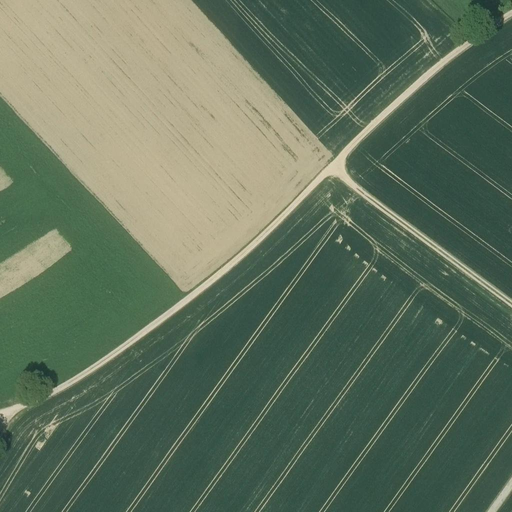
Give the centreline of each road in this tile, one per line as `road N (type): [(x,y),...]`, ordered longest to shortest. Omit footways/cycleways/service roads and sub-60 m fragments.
road 1 (track): [(511,13),(434,68),(287,213),(165,317),(86,373),(12,409)]
road 2 (track): [(331,166),(511,305)]
